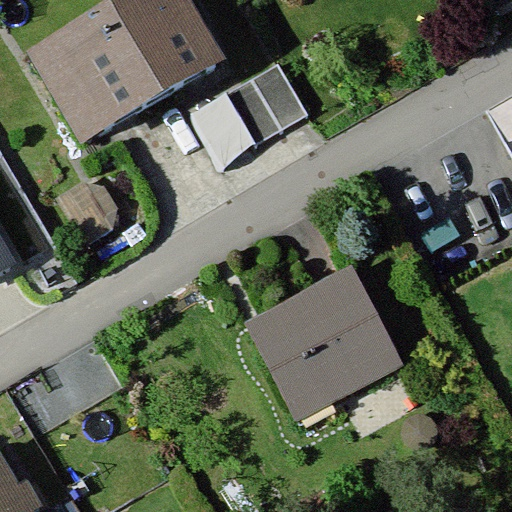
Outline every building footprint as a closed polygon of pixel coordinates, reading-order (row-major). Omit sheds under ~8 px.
[(192,0),(108,0),(24,51),(80,145),(227,57),(192,0)] [(275,65),(226,95),(257,145),(306,116),(275,65)] [(0,277),(26,262),(0,218),(0,277)] [(353,270),(247,327),(300,423),(405,367),(353,270)] [(35,511),(0,450),(0,511),(35,511)]
